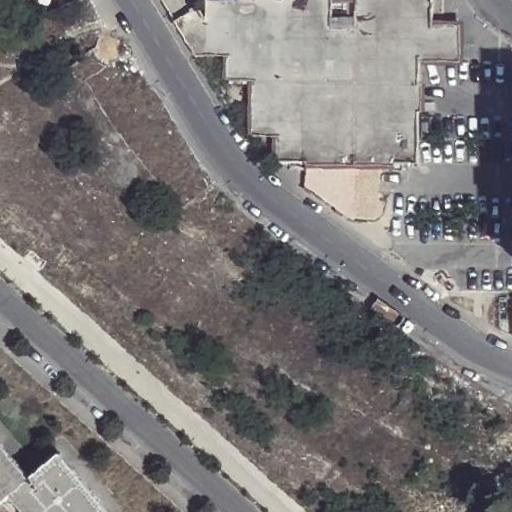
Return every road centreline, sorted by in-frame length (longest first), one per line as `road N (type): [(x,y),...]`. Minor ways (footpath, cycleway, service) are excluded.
road 1 (residential): [(511,365),(470,345),(251,180),(212,133),(130,0)]
road 2 (residential): [(0,300),(236,511)]
